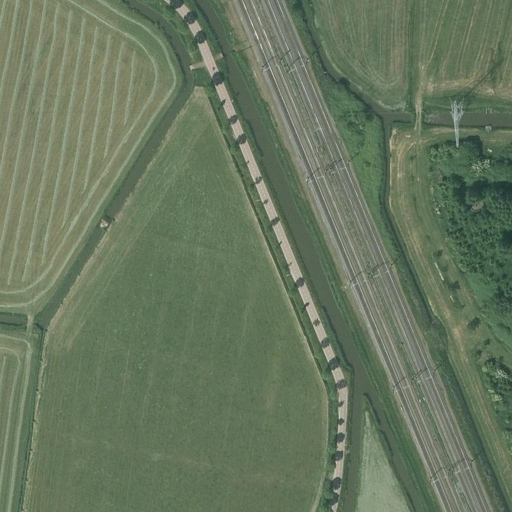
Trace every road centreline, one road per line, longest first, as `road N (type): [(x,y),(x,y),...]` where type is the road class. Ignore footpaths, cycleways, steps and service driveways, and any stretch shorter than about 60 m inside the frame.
road 1 (track): [(511,475),(425,266),(405,195),(407,134),(511,135)]
road 2 (track): [(511,358),(471,314),(428,214),(416,172),(418,107)]
